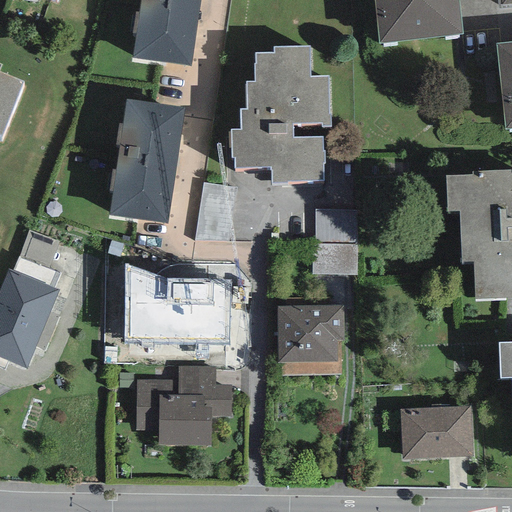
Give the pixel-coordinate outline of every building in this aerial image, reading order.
[(60,0),(35,0),(57,8),(60,0)] [(201,0),(142,0),(139,19),(135,19),(132,39),(136,40),(132,65),(191,74),(201,0)] [(457,0),(374,0),(380,50),(462,42),(457,0)] [(511,0),(497,0),(499,13),(511,11),(511,0)] [(511,50),(496,53),(506,136),(511,135),(511,50)] [(310,54),(273,54),(273,60),(255,60),(255,71),(254,71),(254,89),(246,89),(246,116),(240,116),(240,137),(231,137),(232,166),(234,166),(234,175),(271,175),(271,190),(323,189),(323,172),(324,172),(324,159),(322,159),(321,134),(331,133),(331,121),(329,121),(328,84),(310,84),(310,54)] [(23,92),(0,82),(0,147),(1,148),(23,92)] [(185,115),(125,106),(122,131),(119,130),(116,151),(120,151),(116,177),(112,176),(109,197),(112,197),(108,222),(167,231),(185,115)] [(473,182),(446,183),(447,220),(459,219),(461,271),(473,271),(474,307),(511,305),(511,180),(511,181),(511,178),(472,179),(473,182)] [(197,243),(231,248),(238,192),(205,188),(197,243)] [(316,214),(316,249),(354,249),(354,214),(316,214)] [(316,250),(315,306),(348,306),(349,251),(316,250)] [(8,273),(0,293),(0,362),(26,373),(58,294),(8,273)] [(341,309),(276,311),(278,368),(336,366),(336,346),(342,346),(341,309)] [(511,348),(498,349),(500,385),(511,385),(511,389),(511,348)] [(177,382),(137,382),(136,433),(158,434),(158,449),(210,450),(211,419),(231,419),(231,387),(215,387),(215,369),(177,368),(177,382)] [(400,413),(402,462),(472,459),(470,411),(400,413)]
